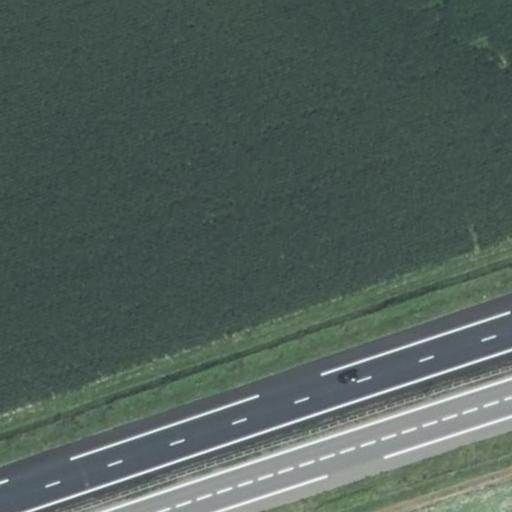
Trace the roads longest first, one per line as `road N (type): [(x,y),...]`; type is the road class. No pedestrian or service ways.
road 1 (motorway): [(511,328),(0,502)]
road 2 (motorway): [(166,511),(511,395)]
road 3 (track): [(511,472),(389,511)]
